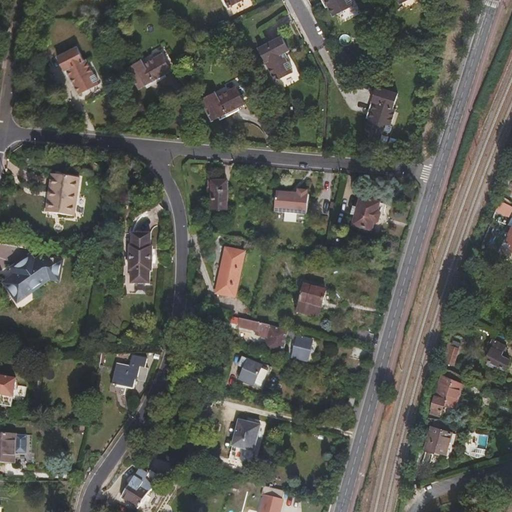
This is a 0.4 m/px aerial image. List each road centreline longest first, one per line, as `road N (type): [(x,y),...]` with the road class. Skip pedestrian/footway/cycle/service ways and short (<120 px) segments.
road 1 (residential): [(152,145),(174,188),(183,238),(179,318),(148,406),(86,511)]
road 2 (secondary): [(341,511),(437,173)]
road 3 (residential): [(152,145),(437,173)]
road 4 (secondary): [(437,173),(493,0)]
road 5 (residential): [(0,131),(152,145)]
road 6 (residential): [(22,0),(0,130)]
